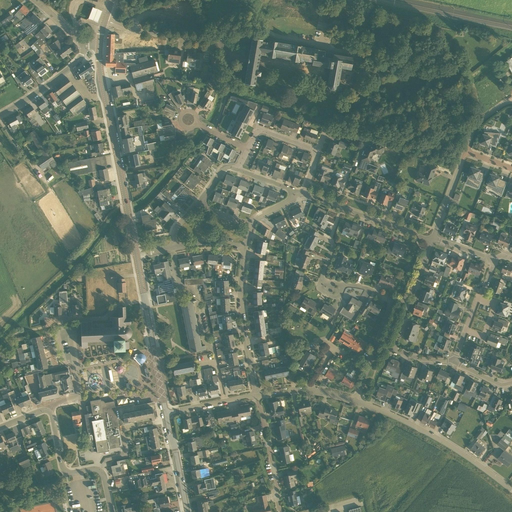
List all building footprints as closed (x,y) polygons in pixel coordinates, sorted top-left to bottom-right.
[(25,15),(29,11),(23,5),(19,10),(23,13),(18,18),(21,20),(22,18),(25,15)] [(93,8),(89,19),(98,23),(102,12),(93,8)] [(331,13),(320,11),(318,20),(330,23),(331,18),(346,21),(347,16),(332,12),(331,13)] [(0,19),(3,23),(12,17),(9,13),(0,19)] [(23,20),(18,23),(25,29),(23,31),(26,34),(31,28),(30,27),(30,26),(33,23),(35,24),(39,19),(34,14),(33,15),(31,14),(23,20)] [(41,30),(38,33),(41,37),(38,40),(33,44),(38,49),(43,45),(47,40),(45,37),(46,36),(52,31),(46,25),(41,30)] [(114,53),(114,39),(119,39),(119,35),(115,35),(115,34),(107,34),(106,53),(114,53)] [(262,40),(252,38),(249,59),(248,59),(249,59),(248,62),(248,63),(244,83),(254,85),(256,75),(260,76),(260,72),(257,71),(260,54),(264,55),(267,56),(267,57),(276,58),(276,57),(290,59),(290,61),(299,62),(299,61),(303,61),(303,60),(312,62),(312,65),(331,68),(328,83),(324,82),(324,86),(327,87),(329,91),(334,91),(338,89),(341,89),(341,85),(337,85),(340,67),(351,69),(353,58),(325,53),(325,51),(302,47),(270,41),(269,43),(262,42),(262,40)] [(63,47),(57,40),(49,46),(51,49),(56,55),(59,53),(63,58),(73,51),(67,44),(63,47)] [(180,60),(181,52),(174,51),(174,50),(169,50),(168,58),(172,59),(172,62),(179,63),(180,60)] [(126,74),(132,72),(134,78),(148,74),(145,62),(135,65),(135,63),(123,63),(123,56),(123,53),(114,53),(106,53),(106,67),(115,67),(115,73),(126,74)] [(202,67),(203,54),(198,53),(197,55),(188,54),(187,62),(196,63),(196,66),(202,67)] [(42,65),(38,60),(36,62),(37,63),(33,66),(36,69),(36,70),(40,76),(47,71),(42,65)] [(158,71),(157,68),(154,60),(145,62),(148,74),(154,72),(158,71)] [(78,80),(94,70),(89,62),(73,72),(78,80)] [(22,80),(27,86),(33,81),(28,75),(25,71),(21,73),(16,77),(20,82),(22,80)] [(147,87),(154,85),(153,79),(155,79),(154,77),(155,76),(154,72),(148,74),(134,78),(137,90),(147,87)] [(73,114),(86,103),(80,95),(67,78),(53,89),(59,96),(64,102),(73,114)] [(121,92),(131,90),(130,83),(120,86),(112,88),(114,97),(122,96),(121,92)] [(198,101),(199,97),(198,97),(198,94),(193,92),(194,87),(187,87),(187,99),(187,104),(187,102),(190,102),(196,104),(197,100),(198,101)] [(182,96),(181,93),(175,95),(173,91),(168,95),(178,108),(177,106),(185,102),(183,99),(184,99),(184,95),(182,96)] [(210,104),(212,102),(207,99),(211,94),(207,91),(197,107),(199,104),(202,106),(201,107),(207,110),(208,108),(210,109),(211,105),(210,104)] [(56,98),(52,92),(47,96),(51,103),(54,101),(57,106),(64,102),(59,96),(56,98)] [(49,108),(42,99),(37,103),(41,109),(43,112),(46,109),(47,111),(49,109),(52,114),(55,112),(51,106),(49,108)] [(230,133),(240,138),(254,111),(257,104),(244,100),(243,104),(248,106),(247,107),(245,106),(241,114),(240,114),(230,133)] [(77,115),(88,106),(86,103),(73,114),(74,116),(76,114),(77,115)] [(173,106),(170,104),(169,105),(166,104),(163,109),(160,108),(161,114),(173,117),(174,117),(172,116),(173,114),(175,108),(172,107),(173,106)] [(36,112),(31,106),(28,109),(28,108),(26,110),(25,111),(29,117),(27,118),(32,124),(31,125),(35,131),(36,130),(40,127),(41,127),(37,121),(36,121),(34,118),(36,116),(34,114),(36,112)] [(97,119),(95,107),(88,108),(89,113),(86,114),(86,117),(90,116),(91,120),(97,119)] [(266,114),(263,113),(261,119),(260,123),(264,124),(264,123),(270,125),(269,126),(270,126),(273,117),(269,115),(270,114),(266,113),(266,114)] [(15,125),(18,123),(19,124),(21,124),(22,123),(22,122),(22,121),(19,115),(18,115),(17,115),(16,116),(16,117),(15,116),(8,120),(10,124),(8,126),(13,135),(18,132),(16,128),(17,127),(15,125)] [(120,132),(129,131),(129,128),(126,115),(117,116),(120,132)] [(168,121),(168,120),(164,120),(165,122),(162,123),(163,128),(157,129),(157,133),(171,130),(171,127),(172,126),(171,120),(168,121)] [(296,133),(299,125),(284,120),(280,129),(287,132),(291,134),(292,131),(296,133)] [(77,131),(88,129),(87,122),(76,124),(77,131)] [(314,143),(317,136),(317,135),(310,132),(311,130),(304,128),(302,135),(305,136),(304,138),(310,140),(310,141),(314,143)] [(54,159),(49,152),(34,130),(29,134),(35,143),(34,143),(43,155),(36,160),(43,170),(51,164),(49,162),(54,159)] [(89,133),(89,130),(84,131),(85,137),(90,136),(91,141),(94,140),(101,139),(101,138),(101,135),(100,136),(99,131),(89,133)] [(172,133),(171,130),(157,133),(158,136),(164,135),(165,141),(175,139),(173,133),(172,133)] [(130,138),(129,131),(120,132),(122,139),(130,138)] [(496,144),(500,134),(485,132),(483,137),(482,137),(481,141),(480,143),(481,143),(481,145),(485,146),(485,145),(489,146),(490,142),(496,144)] [(130,138),(122,139),(123,145),(123,147),(124,153),(135,151),(132,137),(130,138)] [(209,146),(207,151),(206,154),(210,156),(213,148),(216,143),(213,141),(214,140),(212,139),(211,139),(210,139),(210,138),(209,139),(206,137),(202,142),(202,143),(206,146),(207,145),(209,146)] [(274,143),(273,143),(273,141),(268,139),(265,148),(264,147),(262,152),(266,154),(268,149),(275,152),(278,144),(274,143)] [(336,151),(338,145),(331,142),(330,145),(329,145),(326,152),(334,155),(333,157),(337,158),(339,158),(340,154),(339,153),(336,151)] [(92,158),(97,157),(97,153),(103,151),(102,143),(94,144),(95,149),(91,150),(92,158)] [(220,144),(216,143),(213,148),(217,150),(217,151),(220,152),(217,160),(221,161),(225,154),(228,148),(224,147),(225,146),(223,145),(222,145),(221,144),(221,143),(220,144)] [(289,149),(288,149),(289,147),(283,145),(280,153),(278,158),(281,159),(283,155),(291,158),(294,149),(293,149),(293,150),(290,148),(289,149)] [(382,153),(383,153),(384,152),(384,151),(384,150),(383,150),(383,149),(383,147),(376,145),(366,149),(362,159),(369,162),(372,155),(376,153),(380,155),(381,153),(382,153)] [(231,150),(228,148),(225,154),(228,156),(230,157),(228,163),(235,163),(240,154),(235,152),(236,151),(234,150),(233,150),(232,150),(232,149),(231,150)] [(303,154),(302,154),(302,153),(299,152),(299,151),(298,151),(295,160),(303,162),(301,167),(305,168),(307,163),(306,163),(309,154),(304,153),(303,154)] [(141,165),(138,154),(132,155),(127,155),(130,167),(137,166),(141,165)] [(106,167),(104,156),(97,157),(92,158),(89,158),(68,163),(70,176),(93,172),(97,171),(98,177),(97,177),(98,181),(101,181),(102,181),(104,180),(109,179),(107,169),(106,169),(106,167)] [(213,163),(204,157),(201,161),(200,160),(194,170),(199,173),(201,170),(204,172),(207,168),(206,168),(208,165),(210,167),(213,163)] [(270,166),(272,161),(268,160),(266,164),(259,161),(256,170),(260,171),(260,170),(261,171),(261,172),(266,174),(269,166),(270,166)] [(283,180),(286,171),(279,169),(280,164),(276,163),(275,168),(272,176),(277,178),(278,177),(279,177),(279,178),(282,179),(282,180),(283,180)] [(342,169),(350,172),(352,167),(344,164),(342,169)] [(366,170),(376,174),(378,168),(368,164),(366,170)] [(432,178),(436,168),(428,165),(424,175),(422,174),(419,182),(424,184),(424,185),(426,186),(427,185),(428,186),(431,178),(432,178)] [(477,168),(473,166),(473,168),(471,167),(471,169),(470,169),(469,174),(468,176),(469,176),(468,179),(479,187),(483,176),(479,174),(480,171),(476,169),(477,168)] [(330,181),(332,175),(327,173),(327,172),(320,170),(316,179),(324,182),(325,179),(326,180),(330,181)] [(302,178),(303,173),(300,171),(298,176),(290,173),(287,182),(288,182),(288,181),(291,183),(292,182),(293,182),(292,184),(298,186),(301,177),(302,178)] [(145,173),(139,174),(134,175),(136,183),(133,183),(134,188),(140,186),(141,189),(146,188),(145,182),(143,182),(142,178),(146,178),(145,173)] [(199,183),(201,180),(192,173),(184,183),(192,189),(196,184),(195,184),(196,182),(199,183)] [(342,176),(341,174),(337,173),(336,174),(335,175),(334,175),(331,184),(338,187),(339,186),(343,187),(345,180),(342,178),(341,178),(342,176)] [(496,175),(492,173),(492,175),(491,174),(487,183),(488,184),(487,186),(501,196),(506,184),(498,181),(500,178),(496,176),(496,175)] [(231,178),(226,176),(227,175),(225,180),(225,179),(224,180),(225,180),(224,183),(232,186),(230,191),(233,193),(236,186),(233,186),(236,178),(232,177),(231,178)] [(249,184),(244,183),(245,181),(241,180),(238,187),(236,186),(233,193),(237,194),(240,195),(242,189),(247,191),(250,183),(249,183),(249,184)] [(354,183),(350,181),(348,189),(353,191),(352,192),(358,194),(361,185),(354,182),(354,183)] [(376,194),(376,192),(378,193),(381,184),(377,182),(376,182),(373,189),(367,187),(365,192),(363,196),(368,198),(369,197),(374,199),(376,194)] [(185,201),(189,196),(184,192),(187,189),(182,185),(177,191),(175,194),(178,196),(173,201),(176,203),(175,203),(176,204),(180,207),(180,206),(179,206),(184,201),(185,201)] [(252,193),(261,196),(263,188),(260,187),(259,188),(255,187),(255,185),(252,193)] [(97,192),(97,191),(96,186),(77,192),(80,195),(83,195),(89,194),(97,192)] [(110,188),(97,191),(97,192),(99,198),(107,196),(112,196),(110,188)] [(165,188),(158,194),(163,200),(169,194),(165,188)] [(227,197),(229,191),(223,189),(221,194),(216,192),(215,195),(214,195),(214,196),(213,200),(213,199),(218,201),(218,202),(221,204),(224,196),(227,197)] [(277,195),(272,193),(273,192),(269,190),(267,198),(264,197),(262,203),(265,204),(266,199),(275,202),(276,199),(277,198),(276,198),(278,194),(278,193),(277,195)] [(392,201),(394,193),(389,191),(387,196),(382,194),(379,202),(383,204),(383,203),(385,204),(386,205),(388,200),(392,201)] [(243,196),(240,195),(237,194),(235,199),(230,198),(227,205),(227,206),(228,204),(232,206),(232,207),(235,209),(238,201),(241,202),(243,196)] [(108,201),(107,196),(99,198),(99,200),(100,206),(104,205),(105,210),(113,208),(111,200),(108,201)] [(250,214),(253,206),(247,204),(249,198),(243,196),(241,202),(244,203),(241,211),(245,212),(245,211),(250,212),(249,214),(250,214)] [(405,207),(408,201),(400,198),(398,203),(396,203),(395,208),(403,211),(404,207),(405,207)] [(171,216),(175,212),(165,203),(160,208),(161,208),(157,213),(160,215),(160,216),(166,221),(170,216),(171,217),(172,216),(171,216)] [(418,206),(413,205),(410,211),(414,212),(414,211),(416,212),(414,215),(422,218),(423,214),(424,214),(425,212),(424,212),(425,209),(418,206)] [(303,215),(299,207),(296,209),(296,210),(292,212),(291,211),(293,215),(289,216),(292,223),(296,221),(295,219),(297,218),(299,221),(304,223),(306,217),(303,216),(303,215)] [(326,219),(328,216),(317,211),(321,213),(317,222),(319,223),(318,226),(324,229),(328,223),(325,221),(326,219)] [(150,220),(149,215),(141,216),(143,223),(145,223),(146,231),(149,230),(149,231),(150,231),(150,230),(154,229),(156,229),(155,224),(153,224),(152,220),(150,220)] [(276,232),(285,238),(286,236),(287,236),(280,231),(287,226),(282,215),(273,220),(278,230),(276,232)] [(355,226),(346,222),(342,233),(342,234),(345,235),(346,235),(347,233),(357,237),(361,226),(356,225),(355,226)] [(455,236),(458,228),(446,224),(443,232),(455,236)] [(474,236),(477,228),(467,225),(464,232),(468,234),(467,235),(465,240),(471,242),(473,236),(474,236)] [(271,239),(272,235),(273,233),(270,231),(270,230),(263,228),(261,234),(267,236),(267,238),(271,239)] [(305,246),(303,250),(307,252),(309,248),(313,250),(319,238),(316,237),(318,233),(312,230),(308,236),(310,237),(305,246)] [(381,233),(374,230),(373,232),(369,231),(366,238),(373,240),(374,239),(384,242),(387,234),(382,232),(381,233)] [(276,232),(275,234),(277,236),(282,239),(283,240),(285,238),(276,232)] [(490,245),(493,237),(482,233),(479,241),(490,245)] [(508,247),(511,240),(507,238),(507,235),(507,234),(503,233),(501,233),(498,241),(497,242),(498,243),(497,243),(508,247)] [(403,254),(406,246),(401,244),(400,245),(394,243),(394,244),(390,242),(386,253),(390,254),(391,251),(398,254),(399,252),(403,254)] [(309,252),(307,252),(303,250),(299,249),(297,254),(300,255),(300,256),(301,257),(300,261),(298,266),(305,268),(307,262),(309,262),(311,258),(307,256),(309,252)] [(442,255),(436,252),(433,260),(438,262),(438,264),(443,266),(447,255),(443,253),(442,255)] [(203,263),(202,255),(201,255),(202,256),(197,257),(196,256),(193,257),(194,265),(192,265),(193,272),(196,271),(196,268),(200,267),(200,264),(203,263)] [(214,257),(209,256),(209,255),(208,263),(213,264),(213,268),(215,268),(215,270),(219,271),(219,264),(217,264),(218,256),(214,255),(214,257)] [(231,259),(226,258),(226,257),(223,256),(222,265),(219,264),(219,271),(218,276),(221,277),(222,268),(230,269),(231,266),(231,263),(232,263),(232,262),(231,262),(232,257),(231,259)] [(350,274),(353,265),(345,262),(347,258),(340,256),(337,266),(340,267),(339,270),(350,274)] [(456,258),(453,257),(450,265),(453,267),(453,268),(461,270),(464,263),(463,263),(464,260),(460,258),(460,259),(458,258),(458,257),(457,257),(456,258)] [(189,266),(188,258),(184,259),(184,260),(179,261),(179,259),(179,260),(180,264),(179,264),(179,265),(180,265),(180,268),(189,266),(190,272),(193,272),(192,265),(189,266)] [(163,276),(164,281),(171,279),(170,274),(167,259),(168,262),(160,263),(160,264),(154,265),(155,273),(156,273),(156,277),(163,276)] [(371,274),(374,266),(363,262),(359,273),(364,275),(365,272),(371,274)] [(478,266),(471,263),(468,272),(475,274),(475,273),(480,274),(483,266),(478,264),(478,266)] [(409,264),(404,267),(408,272),(413,269),(409,264)] [(511,267),(504,265),(502,272),(510,275),(511,272),(511,266),(511,267)] [(447,278),(451,268),(446,267),(443,276),(447,278)] [(392,288),(394,281),(381,276),(382,275),(381,273),(379,273),(377,276),(380,278),(378,284),(383,286),(383,285),(385,285),(384,287),(385,287),(385,285),(392,288)] [(439,282),(442,275),(435,273),(434,273),(433,276),(429,275),(429,276),(428,277),(427,276),(426,279),(425,280),(425,281),(425,283),(424,284),(433,287),(436,280),(439,282)] [(301,281),(302,280),(301,280),(302,277),(294,274),(290,285),(301,290),(303,283),(305,284),(301,282),(301,281)] [(505,286),(507,281),(501,279),(500,282),(496,281),(494,288),(493,288),(492,290),(493,290),(493,291),(500,294),(502,289),(506,290),(507,287),(505,286)] [(464,284),(457,281),(455,284),(454,287),(457,289),(454,298),(463,301),(467,289),(462,287),(463,284),(464,284)] [(158,286),(160,295),(157,296),(156,296),(157,300),(158,304),(167,303),(169,302),(176,301),(174,292),(172,283),(158,286)] [(208,294),(206,288),(204,288),(205,295),(206,298),(213,296),(212,293),(208,294)] [(429,303),(434,290),(428,288),(426,291),(423,290),(422,294),(421,293),(419,299),(429,303)] [(54,304),(54,307),(55,315),(62,314),(62,308),(63,308),(63,309),(68,308),(68,305),(67,297),(67,291),(59,291),(60,303),(54,304)] [(74,301),(74,297),(67,297),(68,305),(72,305),(73,314),(79,313),(79,312),(83,312),(83,309),(79,309),(79,305),(77,305),(77,301),(74,301)] [(311,301),(305,298),(300,306),(307,310),(307,311),(313,315),(317,309),(314,307),(316,303),(312,301),(311,301)] [(358,301),(352,298),(348,304),(348,305),(346,309),(351,313),(354,308),(357,310),(362,302),(358,300),(358,301)] [(200,347),(191,301),(196,300),(181,303),(181,306),(182,306),(183,310),(182,310),(191,352),(196,351),(206,349),(205,346),(200,347)] [(366,308),(367,309),(370,311),(376,314),(372,321),(375,323),(382,311),(380,310),(381,307),(377,304),(376,305),(371,302),(366,308)] [(456,310),(458,305),(451,302),(449,307),(447,311),(450,312),(449,316),(456,319),(457,318),(458,317),(458,316),(458,315),(459,311),(456,310)] [(511,303),(510,303),(509,306),(501,303),(497,313),(506,316),(508,311),(511,312),(511,303)] [(330,308),(324,304),(323,307),(322,307),(320,311),(323,313),(329,317),(330,318),(336,309),(331,306),(330,308)] [(427,311),(429,306),(423,304),(422,307),(416,305),(414,308),(415,309),(413,314),(421,317),(424,310),(427,311)] [(125,319),(125,314),(125,307),(119,307),(120,317),(114,317),(113,316),(113,317),(110,317),(110,320),(113,320),(113,323),(92,324),(92,322),(81,322),(81,332),(82,332),(82,333),(86,333),(87,336),(82,336),(82,337),(81,338),(82,347),(88,347),(88,345),(114,344),(114,347),(112,347),(112,346),(111,347),(111,350),(125,349),(129,349),(129,341),(127,341),(127,339),(129,338),(131,336),(131,334),(132,332),(131,330),(130,328),(128,327),(126,327),(125,324),(130,324),(131,324),(132,323),(132,321),(131,320),(131,319),(129,319),(125,319)] [(455,330),(457,325),(454,324),(455,321),(447,318),(444,326),(447,327),(455,330)] [(507,327),(509,322),(501,319),(499,323),(495,321),(492,328),(501,332),(503,326),(507,327)] [(417,332),(420,325),(412,323),(410,327),(408,326),(406,330),(407,330),(405,338),(405,339),(405,340),(406,341),(407,341),(408,341),(409,340),(415,342),(412,341),(416,332),(417,332)] [(454,335),(455,330),(447,327),(444,335),(449,337),(450,334),(454,335)] [(269,333),(269,329),(265,329),(256,331),(257,337),(268,335),(268,337),(272,336),(272,338),(278,337),(278,334),(272,335),(271,335),(270,333),(269,333)] [(348,346),(354,336),(344,330),(338,340),(348,346)] [(222,342),(225,342),(234,340),(233,334),(221,336),(222,342)] [(450,346),(452,341),(448,339),(449,337),(444,335),(441,343),(450,346)] [(33,345),(42,343),(40,336),(31,338),(33,345)] [(358,339),(354,336),(348,346),(360,354),(365,346),(360,343),(362,341),(362,340),(359,338),(358,339)] [(508,340),(496,336),(495,339),(489,337),(487,343),(491,344),(491,345),(496,347),(498,342),(506,345),(508,340)] [(448,351),(450,346),(441,343),(438,341),(435,349),(438,350),(437,353),(443,355),(445,349),(448,351)] [(34,351),(43,349),(42,343),(33,345),(34,351)] [(484,348),(475,345),(474,348),(471,346),(469,352),(477,355),(479,350),(483,351),(484,348)] [(280,353),(280,346),(268,348),(259,350),(261,356),(269,354),(271,354),(272,357),(279,356),(280,353)] [(36,357),(45,355),(43,349),(34,351),(36,357)] [(299,363),(297,368),(302,371),(305,367),(309,369),(316,358),(312,356),(311,356),(310,355),(311,354),(306,352),(299,363)] [(476,359),(477,355),(469,352),(467,356),(470,358),(469,360),(469,362),(477,366),(479,360),(476,359)] [(28,357),(27,353),(18,355),(20,361),(25,360),(30,359),(29,356),(28,357)] [(37,363),(46,361),(45,355),(36,357),(37,363)] [(500,364),(501,360),(495,358),(493,361),(491,368),(501,372),(503,365),(500,364)] [(397,362),(395,361),(396,361),(390,359),(387,369),(393,371),(391,375),(398,378),(401,368),(397,367),(399,362),(398,361),(397,362)] [(39,370),(48,368),(46,361),(37,363),(39,370)] [(138,363),(139,372),(149,371),(147,362),(138,363)] [(414,378),(417,368),(408,365),(406,372),(403,371),(400,378),(405,380),(406,375),(414,378)] [(239,379),(237,371),(240,370),(239,367),(233,369),(234,372),(233,372),(235,380),(237,389),(243,388),(242,379),(239,379)] [(331,380),(335,374),(337,371),(330,367),(325,376),(331,380)] [(431,376),(433,371),(426,369),(425,372),(422,371),(419,379),(424,381),(425,378),(431,381),(432,376),(431,376)] [(446,372),(441,370),(440,369),(437,377),(446,381),(445,383),(447,384),(448,384),(452,377),(448,376),(449,374),(446,372),(447,372),(446,372)] [(68,370),(60,371),(65,394),(69,393),(69,390),(73,389),(70,375),(68,370)] [(44,375),(44,374),(38,376),(40,384),(39,384),(41,392),(38,392),(40,401),(45,400),(58,397),(59,397),(60,397),(59,395),(65,394),(60,371),(44,375)] [(355,371),(353,375),(353,376),(352,378),(345,375),(341,383),(341,382),(344,384),(344,383),(346,384),(345,385),(350,388),(360,373),(355,371)] [(461,383),(464,377),(457,373),(453,382),(452,381),(450,386),(454,388),(461,391),(465,385),(461,383)] [(211,394),(219,392),(216,382),(218,381),(217,375),(212,376),(214,386),(210,387),(211,394)] [(197,385),(196,379),(193,380),(194,386),(197,385),(198,389),(199,396),(206,395),(205,388),(204,384),(197,385)] [(230,390),(237,389),(235,380),(229,381),(230,390)] [(475,398),(478,391),(475,390),(478,383),(471,380),(466,388),(464,393),(468,394),(475,398)] [(391,395),(394,389),(394,387),(388,385),(386,390),(380,387),(376,398),(382,400),(382,399),(384,400),(385,401),(386,396),(391,397),(391,395)] [(185,389),(184,386),(177,387),(179,396),(188,394),(192,394),(191,388),(185,389)] [(487,402),(490,396),(486,395),(489,389),(483,386),(479,396),(483,397),(481,400),(487,402)] [(9,412),(15,410),(10,399),(13,398),(11,392),(8,393),(10,398),(4,400),(6,404),(9,412)] [(32,403),(28,394),(22,397),(26,405),(32,403)] [(428,407),(432,398),(427,396),(423,405),(428,407)] [(26,405),(22,397),(17,399),(20,407),(26,405)] [(404,409),(408,399),(401,397),(400,400),(395,398),(392,406),(399,409),(400,406),(401,407),(404,409)] [(500,406),(502,401),(496,398),(494,403),(491,401),(487,408),(492,410),(497,412),(498,409),(501,410),(502,407),(500,406)] [(88,414),(84,415),(90,447),(91,452),(97,451),(98,453),(109,451),(108,449),(123,446),(121,437),(119,425),(115,407),(114,401),(104,403),(104,402),(102,401),(101,401),(101,399),(90,401),(91,405),(86,406),(88,414)] [(0,401),(0,406),(3,414),(9,412),(6,404),(4,400),(0,401)] [(446,400),(440,412),(444,414),(449,401),(446,400)] [(278,408),(277,401),(269,403),(271,413),(273,412),(273,416),(284,414),(282,407),(278,408)] [(311,411),(311,410),(309,401),(304,402),(304,403),(298,405),(300,413),(306,412),(311,411)] [(417,412),(420,404),(414,401),(412,405),(409,404),(405,412),(412,415),(413,411),(414,409),(417,411),(416,412),(417,412)] [(119,425),(134,422),(137,422),(137,427),(153,424),(152,420),(155,420),(154,416),(156,416),(153,404),(134,407),(133,403),(115,407),(119,425)] [(467,407),(459,403),(457,408),(465,412),(467,407)] [(320,409),(318,416),(325,418),(325,417),(330,418),(334,420),(335,418),(337,411),(330,409),(330,408),(326,406),(324,410),(320,409)] [(234,413),(236,420),(237,420),(241,419),(241,417),(251,415),(249,407),(237,409),(238,412),(234,413)] [(81,425),(80,418),(81,418),(80,411),(72,412),(73,419),(75,418),(76,422),(74,422),(74,426),(81,425)] [(230,421),(231,421),(236,420),(234,413),(231,414),(230,411),(222,413),(222,412),(217,413),(219,422),(229,420),(230,421)] [(428,425),(435,412),(432,411),(430,415),(425,413),(424,416),(421,422),(428,425)] [(434,428),(437,422),(439,419),(435,417),(437,413),(435,412),(428,425),(434,428)] [(210,417),(210,414),(204,416),(206,425),(210,424),(211,427),(216,426),(214,417),(210,417)] [(368,425),(370,421),(363,418),(363,417),(359,416),(356,425),(363,428),(362,431),(365,432),(367,429),(368,425)] [(203,425),(202,417),(196,419),(196,420),(191,421),(190,418),(183,420),(185,429),(192,427),(192,429),(198,427),(197,426),(203,425)] [(286,430),(283,420),(276,421),(278,426),(274,427),(275,432),(276,432),(277,440),(286,438),(285,437),(288,436),(287,430),(286,430)] [(448,422),(446,420),(441,428),(444,430),(446,431),(446,432),(450,434),(453,430),(456,426),(449,421),(448,422)] [(42,427),(42,425),(40,421),(32,424),(34,427),(37,434),(38,436),(46,432),(43,427),(42,427)] [(154,428),(153,426),(147,427),(147,430),(148,430),(150,436),(158,434),(156,428),(157,428),(154,428)] [(356,439),(359,431),(349,428),(347,435),(356,439)] [(511,441),(511,431),(509,429),(507,432),(505,430),(503,432),(501,431),(498,435),(502,439),(498,444),(505,450),(511,441)] [(241,434),(240,430),(232,431),(234,439),(246,437),(248,446),(257,444),(256,439),(255,439),(253,431),(245,433),(241,434)] [(479,439),(484,433),(480,430),(475,437),(478,439),(476,442),(470,449),(478,456),(484,448),(482,446),(485,443),(479,439)] [(11,445),(8,446),(11,453),(20,449),(18,446),(17,442),(16,439),(14,432),(7,435),(10,442),(11,445)] [(159,441),(158,435),(158,434),(150,436),(146,437),(147,443),(159,441),(159,440),(159,441)] [(203,446),(201,436),(194,438),(194,437),(188,439),(194,437),(195,441),(188,442),(189,451),(196,449),(196,446),(199,445),(199,447),(203,446)] [(5,446),(2,437),(0,438),(0,451),(6,449),(8,452),(7,452),(9,457),(12,455),(11,453),(8,446),(8,445),(5,446)] [(37,441),(32,444),(26,446),(28,450),(34,447),(34,448),(35,447),(36,450),(34,451),(38,460),(39,462),(45,460),(47,459),(46,455),(50,454),(47,448),(46,446),(45,442),(39,445),(37,441)] [(160,447),(159,441),(147,443),(149,452),(158,451),(157,448),(160,447)] [(281,464),(290,462),(288,454),(290,454),(288,446),(279,448),(281,458),(280,458),(281,464)] [(338,452),(339,456),(346,454),(343,446),(331,449),(332,453),(338,452)] [(204,457),(209,456),(208,450),(197,452),(198,455),(190,456),(192,464),(199,463),(199,458),(204,457)] [(508,467),(511,461),(511,458),(503,452),(498,459),(502,463),(503,462),(508,467)] [(156,462),(160,461),(160,459),(160,458),(161,458),(161,456),(160,455),(160,454),(151,456),(151,457),(145,458),(146,463),(152,462),(152,464),(157,463),(156,462)] [(20,466),(30,461),(28,456),(22,458),(18,460),(20,466)] [(125,473),(123,465),(126,464),(125,459),(116,461),(117,465),(111,466),(112,471),(113,471),(113,472),(112,472),(113,476),(125,473)] [(46,463),(45,460),(39,462),(41,468),(43,467),(46,476),(53,473),(51,467),(52,466),(50,461),(46,463)] [(240,467),(232,470),(234,476),(242,473),(240,467)] [(208,471),(208,469),(204,470),(199,471),(199,470),(191,471),(193,478),(205,476),(205,475),(209,474),(208,471)] [(286,487),(294,486),(293,479),(296,478),(295,470),(287,472),(288,476),(284,477),(285,482),(286,487)] [(146,480),(145,476),(144,472),(133,475),(134,479),(135,482),(136,489),(147,486),(157,484),(165,483),(163,473),(155,474),(155,475),(152,475),(152,479),(146,480)] [(159,492),(166,490),(165,483),(157,484),(158,487),(155,488),(156,492),(158,492),(159,492)] [(212,489),(211,483),(205,484),(205,483),(201,484),(200,484),(194,485),(195,489),(194,489),(195,492),(196,493),(202,492),(207,491),(207,490),(212,489)] [(297,500),(296,497),(297,496),(296,490),(289,492),(290,495),(288,496),(288,500),(289,500),(289,501),(290,506),(298,505),(297,504),(301,504),(300,499),(297,500)] [(268,506),(266,499),(265,495),(257,496),(258,502),(260,502),(261,507),(253,509),(253,511),(270,511),(269,506),(268,506)] [(155,499),(149,500),(146,501),(147,503),(150,503),(155,502),(157,508),(165,506),(169,505),(167,498),(164,499),(163,498),(159,499),(159,498),(155,499)] [(208,501),(207,499),(201,500),(200,499),(197,500),(198,508),(209,506),(214,504),(213,504),(214,504),(213,500),(208,501)] [(132,511),(136,510),(134,503),(130,504),(129,504),(120,506),(121,511),(127,511),(131,510),(132,511)]
